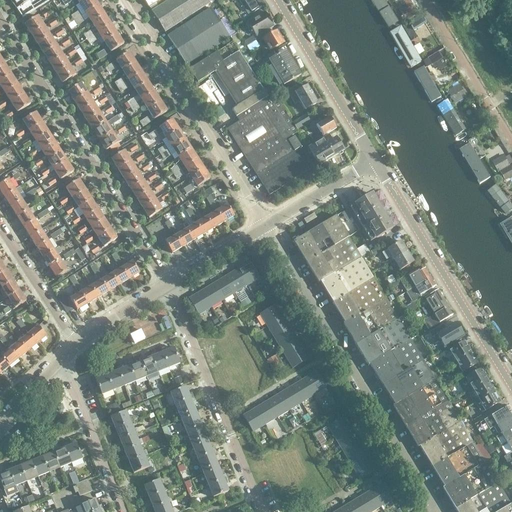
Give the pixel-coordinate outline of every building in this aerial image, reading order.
[(10,0),(14,6),(15,5),(17,9),(22,5),(29,15),(51,0),(38,0),(36,1),(34,0),(10,0)] [(94,0),(85,0),(79,4),(86,14),(98,6),(94,0)] [(165,33),(210,4),(216,0),(170,0),(152,12),(165,33)] [(245,0),(244,1),(247,5),(240,9),(243,13),(250,9),(252,14),(264,6),(260,0),(245,0)] [(383,0),(371,0),(388,28),(397,22),(383,0)] [(414,0),(395,0),(404,17),(419,10),(414,0)] [(86,14),(82,16),(74,21),(77,26),(85,21),(89,19),(92,23),(104,15),(98,6),(86,14)] [(186,66),(230,38),(231,41),(233,43),(189,71),(198,84),(215,72),(238,107),(232,111),(236,118),(268,97),(264,91),(270,87),(263,76),(269,72),(265,65),(262,60),(257,63),(254,59),(244,44),(237,33),(236,34),(220,9),(214,13),(211,8),(167,36),(186,66)] [(45,19),(52,14),(49,10),(42,14),(45,19)] [(253,20),(258,28),(255,29),(257,33),(260,31),(261,34),(276,25),(268,11),(253,20)] [(71,16),(74,21),(82,16),(79,12),(71,16)] [(87,40),(111,25),(104,15),(92,23),(95,28),(84,36),(87,40)] [(424,15),(411,23),(414,28),(427,21),(424,15)] [(25,25),(31,35),(44,27),(38,17),(25,25)] [(51,28),(58,24),(55,19),(48,23),(51,28)] [(74,36),(76,34),(89,26),(88,24),(80,29),(79,28),(73,33),(74,36)] [(104,43),(117,35),(111,25),(87,40),(90,45),(101,38),(104,43)] [(44,27),(31,35),(38,45),(51,37),(44,27)] [(400,28),(391,33),(411,67),(420,61),(400,28)] [(57,38),(64,34),(61,29),(54,33),(57,38)] [(264,40),(268,46),(264,48),(267,52),(270,50),(271,51),(284,43),(277,32),(264,40)] [(104,43),(108,48),(111,53),(123,45),(117,35),(104,43)] [(51,37),(38,45),(44,55),(57,47),(51,37)] [(63,48),(70,43),(67,39),(60,43),(63,48)] [(57,47),(44,55),(50,65),(63,56),(57,47)] [(111,53),(108,48),(96,55),(99,61),(107,56),(107,55),(111,53)] [(70,57),(77,53),(74,49),(67,53),(70,57)] [(437,71),(451,65),(444,49),(430,55),(437,71)] [(286,51),(276,57),(274,52),(261,59),(262,60),(265,65),(269,62),(273,67),(269,69),(273,75),(293,63),(286,51)] [(116,61),(123,71),(135,63),(129,53),(116,61)] [(63,56),(50,65),(57,75),(70,66),(63,56)] [(76,67),(83,63),(80,58),(73,63),(76,67)] [(135,63),(123,71),(129,81),(142,73),(135,63)] [(293,63),(273,75),(274,78),(276,77),(280,85),(282,84),(283,86),(300,76),(293,63)] [(108,74),(116,69),(112,64),(105,69),(108,74)] [(6,66),(0,69),(0,83),(12,75),(6,66)] [(70,66),(57,75),(63,85),(76,76),(70,66)] [(423,68),(414,73),(431,103),(441,97),(423,68)] [(142,73),(129,81),(135,91),(148,83),(142,73)] [(12,75),(0,83),(0,84),(2,89),(0,90),(0,96),(5,93),(19,85),(12,75)] [(88,86),(95,82),(92,77),(85,82),(88,86)] [(118,88),(125,84),(122,79),(115,84),(118,88)] [(148,83),(135,91),(141,100),(154,92),(148,83)] [(121,93),(128,88),(125,84),(118,88),(121,93)] [(449,90),(455,103),(468,97),(461,84),(449,90)] [(19,85),(5,93),(12,103),(25,95),(19,85)] [(68,93),(75,103),(88,95),(81,85),(68,93)] [(299,91),(296,86),(287,92),(295,106),(300,102),(305,112),(318,104),(307,86),(299,91)] [(94,95),(101,91),(98,87),(91,91),(94,95)] [(141,100),(138,103),(130,108),(126,111),(128,116),(133,112),(133,113),(144,105),(147,110),(160,102),(154,92),(141,100)] [(25,95),(12,103),(18,113),(31,105),(25,95)] [(88,95),(75,103),(81,113),(94,104),(88,95)] [(98,101),(100,104),(101,106),(108,101),(104,97),(98,101)] [(292,136),(271,102),(268,97),(236,118),(239,122),(227,130),(269,196),(314,168),(301,148),(295,151),(293,153),(285,141),(292,136)] [(127,103),(130,108),(138,103),(134,98),(127,103)] [(446,101),(437,107),(455,136),(465,130),(446,101)] [(147,110),(151,115),(154,120),(166,112),(160,102),(147,110)] [(94,104),(81,113),(87,122),(100,114),(94,104)] [(107,115),(114,111),(111,106),(104,110),(107,115)] [(7,120),(13,115),(10,111),(4,116),(7,120)] [(24,121),(30,131),(43,123),(37,113),(24,121)] [(100,114),(87,122),(94,132),(107,124),(100,114)] [(154,120),(151,115),(140,123),(143,128),(150,123),(154,120)] [(306,115),(292,123),(298,133),(299,135),(303,133),(301,128),(311,122),(306,115)] [(114,125),(120,121),(117,116),(110,120),(114,125)] [(323,137),(337,129),(330,118),(316,126),(323,137)] [(172,121),(160,129),(156,131),(155,131),(148,136),(151,141),(159,136),(163,134),(166,139),(179,131),(172,121)] [(43,123),(30,131),(36,141),(49,133),(43,123)] [(107,124),(94,132),(100,142),(124,126),(123,125),(112,133),(107,124)] [(124,126),(100,142),(106,152),(119,144),(115,137),(126,130),(124,126)] [(18,139),(25,134),(22,130),(15,134),(18,139)] [(179,131),(166,139),(169,144),(165,146),(157,151),(161,156),(185,140),(179,131)] [(49,133),(36,141),(42,151),(55,143),(49,133)] [(328,136),(308,148),(319,166),(344,151),(336,138),(332,141),(328,136)] [(301,147),(295,137),(288,141),(295,151),(301,148),(301,147)] [(25,149),(31,144),(29,140),(22,144),(25,149)] [(185,140),(161,156),(164,161),(172,156),(175,153),(178,158),(191,150),(185,140)] [(493,177),(471,140),(463,145),(484,182),(493,177)] [(55,143),(42,151),(48,161),(61,152),(55,143)] [(132,154),(138,149),(135,144),(128,149),(132,154)] [(0,170),(2,169),(0,165),(0,162),(2,161),(1,159),(11,152),(8,148),(0,152),(0,170)] [(31,158),(38,154),(35,149),(28,154),(31,158)] [(191,150),(178,158),(185,168),(197,160),(191,150)] [(61,152),(48,161),(52,166),(40,173),(41,174),(36,178),(38,181),(43,178),(55,170),(68,162),(61,152)] [(112,160),(118,170),(131,162),(125,152),(112,160)] [(141,154),(135,158),(138,163),(145,159),(141,154)] [(493,160),(506,182),(511,178),(511,163),(510,165),(504,154),(493,160)] [(37,168),(44,164),(41,159),(34,163),(37,168)] [(197,160),(185,168),(191,178),(204,169),(197,160)] [(68,162),(55,170),(61,180),(74,172),(68,162)] [(131,162),(118,170),(124,180),(137,172),(131,162)] [(144,173),(151,168),(148,164),(141,168),(144,173)] [(173,175),(181,170),(178,165),(170,170),(173,175)] [(204,169),(191,178),(194,183),(183,190),(186,195),(194,190),(210,179),(204,169)] [(176,180),(184,175),(181,170),(173,175),(176,180)] [(137,172),(124,180),(130,190),(143,181),(137,172)] [(150,183),(157,178),(154,174),(147,178),(150,183)] [(50,187),(57,183),(54,178),(47,183),(50,187)] [(0,185),(0,190),(4,198),(15,190),(9,180),(0,185)] [(80,181),(70,187),(68,184),(63,187),(65,190),(67,189),(73,199),(86,191),(80,181)] [(143,181),(130,190),(137,199),(150,191),(143,181)] [(156,192),(163,188),(160,183),(153,188),(156,192)] [(511,208),(511,206),(495,186),(488,192),(505,214),(511,208)] [(39,187),(35,189),(34,189),(24,195),(27,200),(37,193),(39,197),(43,195),(40,190),(40,189),(39,187)] [(15,190),(4,198),(11,208),(22,200),(19,195),(23,193),(19,188),(15,190)] [(212,209),(217,207),(207,190),(202,193),(212,209)] [(86,191),(73,199),(76,204),(65,211),(68,216),(79,209),(92,200),(86,191)] [(150,191),(137,199),(143,209),(156,201),(150,191)] [(162,202),(169,198),(166,193),(159,197),(162,202)] [(372,195),(350,208),(360,225),(383,212),(372,195)] [(62,206),(68,202),(65,197),(59,201),(62,206)] [(22,200),(11,208),(17,218),(29,211),(22,200)] [(92,200),(79,209),(82,214),(78,217),(78,216),(72,221),(74,225),(85,218),(98,210),(92,200)] [(156,201),(143,209),(149,219),(162,211),(156,201)] [(227,206),(217,212),(223,223),(234,217),(227,206)] [(52,208),(48,210),(47,209),(37,216),(40,220),(50,214),(49,212),(53,209),(52,208)] [(192,222),(196,219),(190,208),(185,211),(192,222)] [(98,210),(85,218),(88,223),(78,231),(81,235),(92,228),(105,220),(98,210)] [(29,211),(17,218),(24,228),(35,221),(29,211)] [(217,212),(211,215),(208,211),(203,214),(206,218),(213,230),(223,223),(217,212)] [(383,212),(360,225),(371,242),(393,229),(383,212)] [(314,214),(311,216),(307,218),(304,220),(306,224),(317,218),(314,214)] [(186,230),(180,234),(178,229),(175,230),(169,221),(171,220),(168,215),(164,217),(183,248),(193,242),(186,230)] [(172,254),(183,248),(164,217),(163,217),(166,222),(165,223),(171,234),(173,233),(175,237),(165,243),(172,254)] [(336,217),(293,243),(306,264),(349,238),(336,217)] [(206,218),(200,222),(199,220),(195,222),(196,224),(203,236),(213,230),(206,218)] [(105,220),(92,228),(98,238),(111,229),(105,220)] [(35,221),(24,228),(30,238),(46,228),(45,228),(41,231),(35,221)] [(203,236),(196,224),(190,228),(187,223),(183,225),(186,230),(193,242),(203,236)] [(66,229),(64,227),(50,236),(53,240),(63,234),(62,232),(66,229)] [(46,228),(30,238),(37,248),(48,241),(44,236),(49,233),(46,228)] [(111,229),(98,238),(104,248),(117,239),(111,229)] [(87,245),(94,241),(91,236),(84,240),(87,245)] [(349,238),(306,264),(318,284),(319,283),(361,258),(349,238)] [(48,241),(37,248),(43,258),(54,251),(48,241)] [(391,258),(393,261),(408,253),(401,242),(382,254),(386,261),(391,258)] [(359,248),(363,255),(370,251),(366,244),(359,248)] [(93,255),(100,250),(97,245),(90,250),(93,255)] [(59,248),(54,251),(43,258),(49,268),(61,261),(58,256),(61,254),(62,251),(59,248)] [(77,258),(83,267),(87,263),(85,259),(83,255),(79,249),(75,251),(73,250),(63,256),(68,264),(77,258)] [(117,266),(122,264),(116,253),(111,256),(117,266)] [(408,253),(393,261),(400,272),(414,263),(408,253)] [(361,258),(319,283),(332,303),(373,279),(361,258)] [(61,261),(49,268),(56,279),(67,271),(61,261)] [(250,262),(238,269),(247,286),(260,278),(250,262)] [(133,263),(122,269),(129,281),(139,274),(133,263)] [(91,264),(89,265),(97,279),(101,276),(95,265),(93,266),(91,264)] [(122,269),(112,275),(119,287),(129,281),(122,269)] [(247,286),(238,269),(225,276),(235,293),(247,286)] [(84,275),(81,271),(75,275),(77,279),(84,275)] [(414,272),(396,283),(390,287),(392,291),(402,285),(407,293),(430,279),(425,271),(417,276),(414,272)] [(6,272),(0,275),(0,286),(1,289),(0,289),(13,282),(6,272)] [(112,275),(101,281),(108,293),(119,287),(112,275)] [(73,276),(69,279),(76,291),(81,288),(73,276)] [(235,293),(225,276),(213,284),(223,300),(235,293)] [(386,279),(390,287),(396,283),(392,276),(386,279)] [(373,279),(332,303),(344,324),(386,299),(373,279)] [(430,279),(407,293),(410,299),(402,304),(405,308),(417,301),(424,296),(423,295),(435,287),(430,279)] [(101,281),(91,288),(98,299),(108,293),(101,281)] [(13,282),(0,289),(0,292),(3,291),(8,299),(19,292),(13,282)] [(223,300),(213,284),(201,291),(211,308),(223,300)] [(91,288),(81,294),(88,305),(98,299),(91,288)] [(211,308),(201,291),(188,299),(198,315),(211,308)] [(19,292),(8,299),(14,309),(26,302),(19,292)] [(425,299),(428,305),(423,308),(428,316),(430,315),(431,317),(447,307),(438,292),(425,299)] [(77,311),(88,305),(81,294),(70,300),(77,311)] [(386,299),(344,324),(343,325),(355,345),(398,319),(386,299)] [(66,312),(74,307),(70,301),(62,306),(66,312)] [(417,301),(405,308),(408,314),(420,307),(417,301)] [(260,314),(268,328),(284,318),(276,305),(260,314)] [(447,307),(431,317),(422,322),(429,333),(442,325),(440,323),(452,316),(447,307)] [(28,329),(20,320),(17,316),(15,318),(18,322),(16,323),(24,333),(28,329)] [(284,318),(268,328),(276,341),(292,332),(284,318)] [(398,319),(355,345),(367,366),(369,365),(410,340),(398,319)] [(0,328),(2,332),(9,328),(6,323),(0,326),(0,328)] [(443,331),(440,326),(429,333),(432,339),(437,335),(444,348),(463,336),(460,331),(461,330),(457,324),(456,325),(455,324),(443,331)] [(39,327),(29,335),(38,345),(47,338),(39,327)] [(292,332),(276,341),(284,355),(300,345),(292,332)] [(20,343),(14,347),(10,343),(9,344),(1,335),(0,336),(0,341),(5,348),(7,346),(10,350),(11,350),(19,360),(28,353),(20,343)] [(29,335),(20,343),(28,353),(38,345),(29,335)] [(410,340),(369,365),(381,385),(423,360),(410,340)] [(449,352),(456,363),(471,354),(464,343),(449,352)] [(300,345),(284,355),(292,368),(308,359),(300,345)] [(165,348),(161,350),(168,369),(180,364),(173,348),(166,351),(165,348)] [(10,350),(1,358),(9,368),(19,360),(11,350),(10,350)] [(168,369),(161,350),(160,350),(162,353),(155,355),(154,352),(150,354),(151,357),(157,373),(168,369)] [(471,354),(456,363),(462,374),(477,365),(471,354)] [(0,375),(9,368),(1,358),(0,355),(0,375)] [(268,360),(273,368),(281,364),(276,355),(268,360)] [(157,373),(151,357),(144,360),(143,357),(138,359),(146,377),(157,373)] [(146,377),(138,359),(139,362),(134,364),(132,361),(127,363),(135,382),(146,377)] [(394,406),(435,381),(423,360),(381,385),(394,406)] [(135,382),(127,363),(128,366),(123,368),(121,365),(116,367),(124,386),(135,382)] [(124,386),(116,367),(116,368),(117,371),(111,373),(110,370),(105,372),(113,391),(124,386)] [(316,371),(304,379),(313,395),(326,388),(316,371)] [(466,380),(472,391),(487,382),(481,371),(466,380)] [(113,391),(105,372),(106,375),(99,378),(98,375),(94,377),(101,395),(113,391)] [(313,395),(304,379),(291,386),(301,403),(313,395)] [(435,381),(394,406),(392,407),(404,428),(448,402),(435,381)] [(487,382),(472,391),(479,401),(494,392),(487,382)] [(301,403),(291,386),(279,394),(289,410),(301,403)] [(185,387),(170,393),(175,405),(193,397),(192,393),(188,394),(185,387)] [(494,392),(479,401),(485,412),(500,403),(494,392)] [(289,410),(279,394),(267,401),(277,417),(289,410)] [(193,397),(175,405),(180,418),(196,412),(192,403),(195,402),(193,397)] [(277,417),(267,401),(255,408),(265,425),(277,417)] [(448,402),(404,428),(416,448),(419,446),(460,422),(448,402)] [(490,417),(493,422),(487,425),(483,419),(474,425),(480,436),(496,426),(511,416),(511,414),(507,407),(490,417)] [(265,425),(255,408),(242,416),(252,432),(265,425)] [(126,411),(110,417),(115,429),(131,423),(141,419),(139,414),(129,418),(126,411)] [(196,412),(180,418),(186,432),(204,425),(203,420),(199,421),(196,412)] [(327,426),(335,439),(351,430),(343,416),(327,426)] [(511,416),(496,426),(500,433),(494,436),(496,439),(502,435),(511,428),(511,416)] [(460,422),(419,446),(431,468),(472,443),(460,422)] [(131,423),(115,429),(119,440),(135,434),(143,431),(141,428),(137,430),(137,428),(133,429),(131,423)] [(204,425),(186,432),(191,446),(206,439),(203,430),(206,429),(204,425)] [(166,426),(161,428),(166,439),(171,437),(166,426)] [(511,428),(502,435),(506,443),(501,446),(502,447),(511,440),(511,428)] [(351,430),(335,439),(343,453),(359,443),(351,430)] [(135,434),(119,440),(124,451),(139,445),(143,444),(141,439),(137,441),(135,434)] [(206,439),(191,446),(197,459),(215,452),(213,447),(210,448),(206,439)] [(511,440),(502,447),(501,448),(507,456),(504,458),(507,464),(511,461),(511,440)] [(67,443),(63,445),(70,463),(82,459),(76,443),(68,446),(67,443)] [(359,443),(343,453),(351,466),(367,456),(359,443)] [(472,443),(431,468),(443,487),(484,463),(472,443)] [(70,463),(63,445),(62,445),(64,448),(57,450),(56,447),(52,449),(59,468),(70,463)] [(139,445),(124,451),(128,462),(144,456),(151,453),(150,449),(142,452),(139,445)] [(59,468),(52,449),(51,449),(53,452),(46,455),(44,452),(41,454),(48,472),(59,468)] [(215,452),(197,459),(202,473),(217,467),(214,458),(217,456),(215,452)] [(48,472),(41,454),(40,454),(41,457),(35,459),(34,456),(29,458),(31,461),(37,477),(48,472)] [(144,456),(128,462),(132,474),(152,466),(150,461),(146,463),(144,456)] [(367,456),(351,466),(359,480),(375,470),(367,456)] [(37,477),(31,461),(24,464),(23,461),(18,463),(26,481),(37,477)] [(26,481),(18,463),(19,466),(13,468),(12,466),(7,467),(15,486),(26,481)] [(484,463),(443,487),(441,489),(454,510),(497,484),(484,463)] [(15,486),(7,467),(8,470),(1,473),(0,470),(0,482),(3,491),(15,486)] [(217,467),(202,473),(207,486),(226,479),(224,474),(221,476),(217,467)] [(226,479),(207,486),(212,498),(228,492),(225,485),(228,483),(226,479)] [(76,487),(73,488),(75,494),(78,493),(80,497),(92,492),(87,480),(75,485),(76,487)] [(144,486),(148,497),(167,490),(165,486),(162,487),(159,480),(144,486)] [(24,504),(35,499),(28,482),(17,486),(24,504)] [(383,483),(370,490),(380,507),(393,499),(383,483)] [(497,484),(454,510),(455,511),(495,511),(509,504),(497,484)] [(167,490),(148,497),(153,508),(171,501),(169,497),(166,498),(164,492),(167,491),(167,490)] [(371,511),(380,507),(370,490),(358,498),(366,511),(371,511)] [(366,511),(358,498),(346,505),(350,511),(366,511)] [(94,499),(79,505),(81,511),(96,511),(102,510),(100,504),(97,506),(94,499)] [(171,501),(153,508),(154,511),(177,511),(178,511),(176,508),(174,508),(171,509),(168,503),(171,501)]
